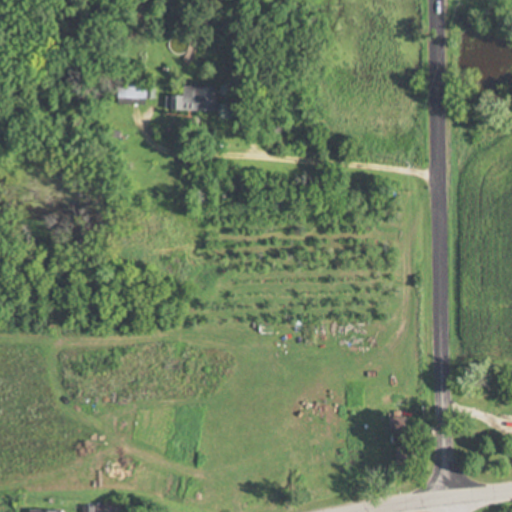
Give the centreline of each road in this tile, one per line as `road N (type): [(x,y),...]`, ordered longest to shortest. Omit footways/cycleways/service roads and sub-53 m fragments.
road 1 (residential): [(453,511),(439,0)]
road 2 (secondary): [(511,483),(337,511)]
